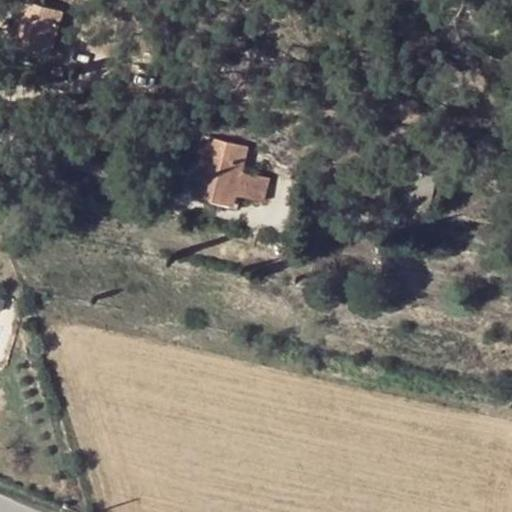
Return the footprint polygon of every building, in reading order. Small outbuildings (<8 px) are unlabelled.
[(65,10),(26,0),(23,0),(11,39),(53,51),(65,10)] [(216,186),(237,190),(266,198),(271,178),(243,171),(248,147),(199,134),(196,148),(204,150),(194,191),(214,196),(216,186)] [(404,171),(397,200),(396,205),(426,211),(427,208),(434,178),(404,171)] [(511,181),(504,179),(500,193),(511,195),(511,181)] [(235,201),(237,190),(216,186),(214,196),(235,201)] [(511,261),(502,260),(500,269),(511,271),(511,261)]
